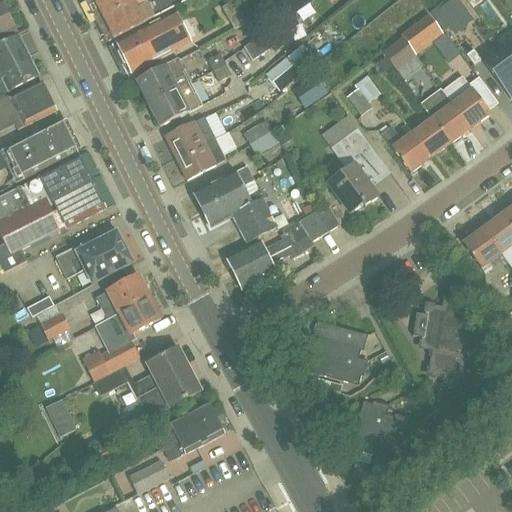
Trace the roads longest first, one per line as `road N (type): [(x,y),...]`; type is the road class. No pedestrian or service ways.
road 1 (secondary): [(220,345),(48,0)]
road 2 (residential): [(220,345),(511,148)]
road 3 (secondary): [(310,511),(220,345)]
